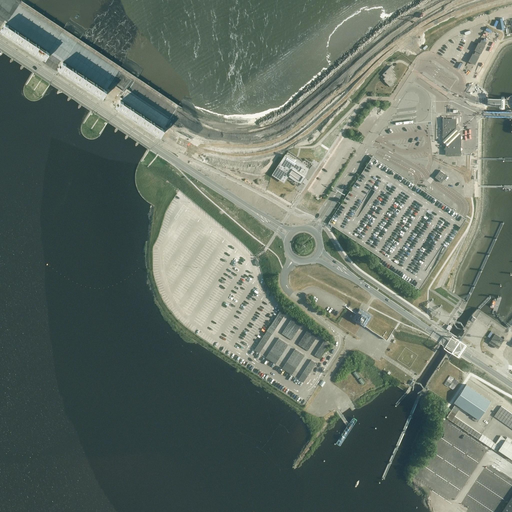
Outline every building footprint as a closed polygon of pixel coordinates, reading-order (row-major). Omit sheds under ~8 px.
[(0,31),(0,32),(43,62),(49,53),(46,52),(47,51),(7,25),(5,24),(0,31)] [(475,65),(481,53),(485,46),(486,42),(481,40),(470,62),(475,65)] [(65,64),(62,62),(57,71),(101,100),(106,91),(65,64)] [(390,86),(396,79),(394,77),(395,75),(393,73),(394,72),(392,70),(393,68),(391,66),(382,74),(385,77),(383,79),(385,80),(384,81),(390,87),(390,86)] [(164,130),(120,100),(114,109),(158,138),(164,130)] [(460,140),(462,138),(459,134),(458,135),(453,130),(453,120),(443,120),(443,117),(443,137),(449,144),(444,149),(446,151),(446,154),(446,155),(447,155),(460,155),(460,151),(462,149),(460,147),(460,140)] [(168,145),(171,140),(166,136),(162,141),(168,145)] [(285,155),(273,174),(283,181),(286,178),(297,185),(311,163),(304,158),(300,164),(285,155)] [(466,218),(461,214),(420,187),(416,184),(372,155),(328,223),(327,225),(331,228),(332,226),(335,228),(380,257),(381,258),(382,258),(379,263),(414,286),(419,289),(459,229),(466,218)] [(441,182),(447,175),(440,170),(435,177),(440,181),(439,181),(441,182)] [(386,340),(392,331),(371,318),(361,311),(360,313),(360,312),(358,315),(357,314),(354,318),(365,326),(365,325),(366,326),(386,340)] [(495,334),(489,342),(498,348),(503,340),(495,334)] [(479,419),(491,402),(466,385),(454,402),(479,419)] [(454,416),(456,414),(451,410),(446,417),(451,421),(454,416)] [(511,459),(511,444),(510,443),(505,440),(504,442),(502,444),(500,447),(498,450),(511,459)] [(476,460),(480,454),(470,448),(467,454),(476,460)] [(461,457),(475,462),(476,459),(463,454),(461,457)] [(486,469),(481,478),(498,489),(504,481),(486,469)] [(511,511),(511,496),(501,511),(511,511)]
